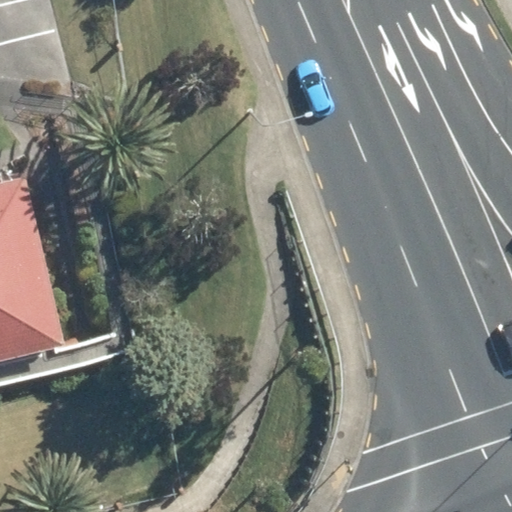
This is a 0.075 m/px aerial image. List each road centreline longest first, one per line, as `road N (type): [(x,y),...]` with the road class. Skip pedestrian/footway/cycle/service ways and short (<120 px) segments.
road 1 (secondary): [(450,511),(348,0)]
road 2 (secondary): [(368,0),(511,370)]
road 3 (primary): [(403,0),(511,142)]
